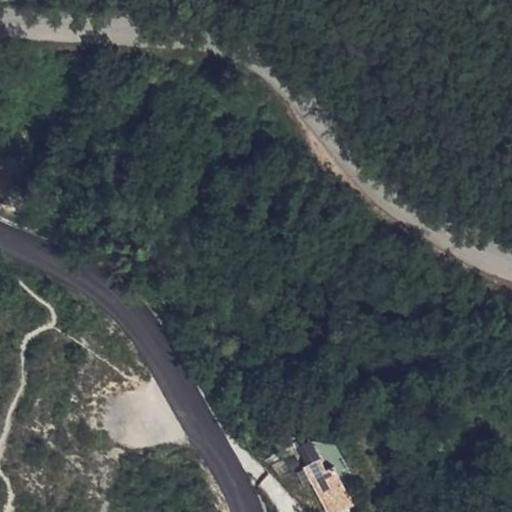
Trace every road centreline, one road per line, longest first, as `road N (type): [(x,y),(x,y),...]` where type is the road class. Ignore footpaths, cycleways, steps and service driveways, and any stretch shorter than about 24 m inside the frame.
road 1 (secondary): [(0,29),(206,36),(249,52),(390,202),(436,239),(511,271)]
road 2 (secondary): [(246,511),(148,332),(86,274),(0,237)]
